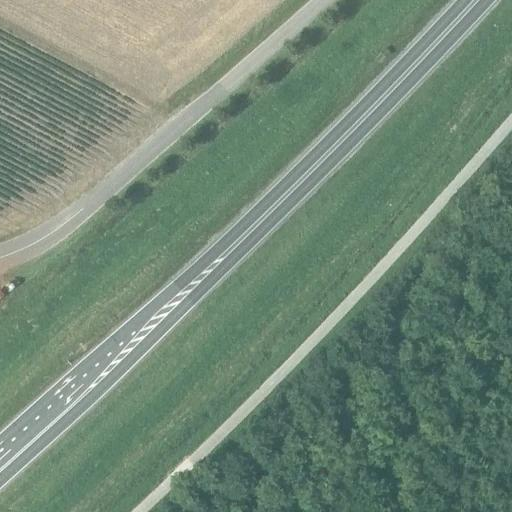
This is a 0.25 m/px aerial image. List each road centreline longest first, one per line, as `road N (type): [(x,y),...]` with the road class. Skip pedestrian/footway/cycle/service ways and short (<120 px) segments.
road 1 (trunk): [(0,460),(257,224),(473,0)]
road 2 (unclassified): [(0,256),(56,231),(317,0)]
